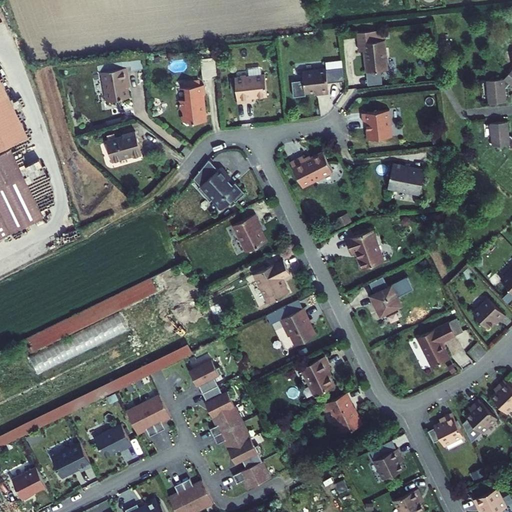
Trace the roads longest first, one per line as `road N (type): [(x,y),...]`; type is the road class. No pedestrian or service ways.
road 1 (residential): [(406,406),(378,389),(252,134)]
road 2 (residential): [(156,373),(191,445),(57,511)]
